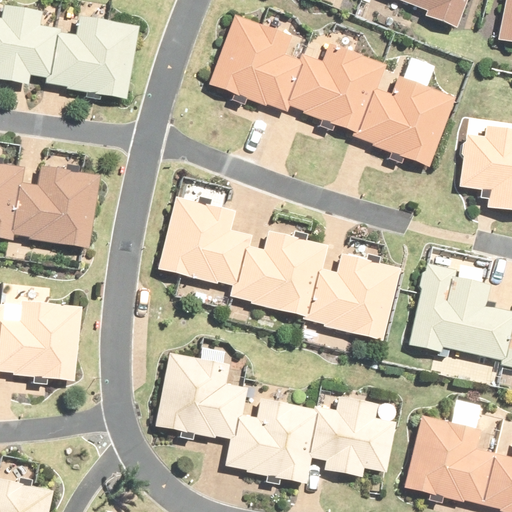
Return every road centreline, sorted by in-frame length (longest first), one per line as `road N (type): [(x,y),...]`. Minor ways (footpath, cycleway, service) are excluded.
road 1 (residential): [(122,417),(117,354),(127,231),(147,140)]
road 2 (residential): [(147,140),(401,223)]
road 3 (residential): [(0,118),(147,140)]
road 4 (residential): [(147,140),(192,0)]
road 5 (residential): [(0,434),(122,417)]
